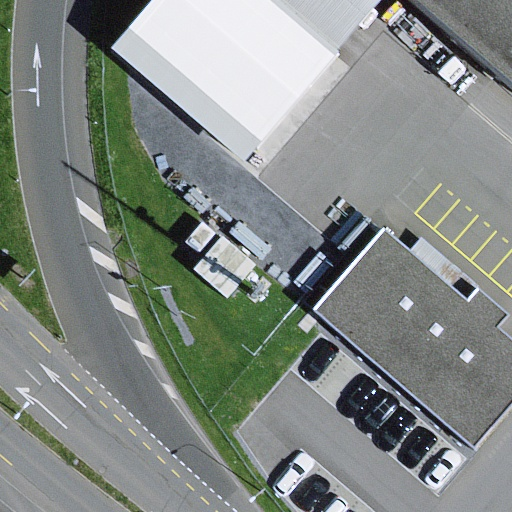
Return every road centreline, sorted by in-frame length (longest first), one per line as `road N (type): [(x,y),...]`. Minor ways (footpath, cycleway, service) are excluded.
road 1 (motorway): [(146,483),(51,194),(35,50),(44,0)]
road 2 (tertiary): [(146,483),(0,342)]
road 3 (tertiary): [(0,431),(107,511)]
